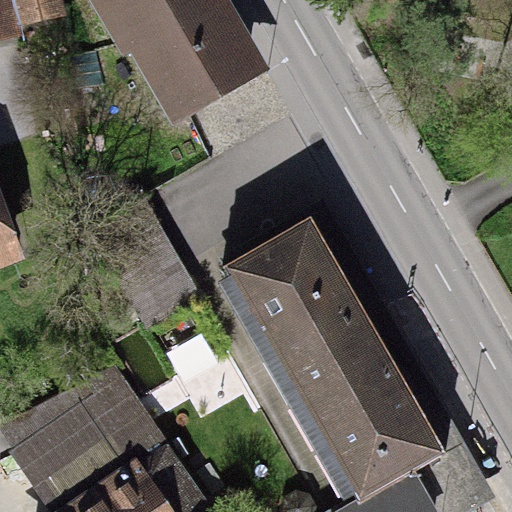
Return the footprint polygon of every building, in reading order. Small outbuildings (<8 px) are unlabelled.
[(0,0),(0,27),(9,25),(2,0),(0,0)] [(18,0),(25,22),(58,12),(54,0),(18,0)] [(262,57),(227,0),(102,0),(172,113),(262,57)] [(0,178),(0,252),(25,243),(0,178)] [(142,198),(91,227),(149,329),(201,299),(142,198)] [(456,459),(313,202),(219,254),(353,498),(347,501),(353,511),(431,511),(415,482),(456,459)] [(209,511),(165,444),(140,460),(86,378),(5,431),(57,511),(209,511)]
